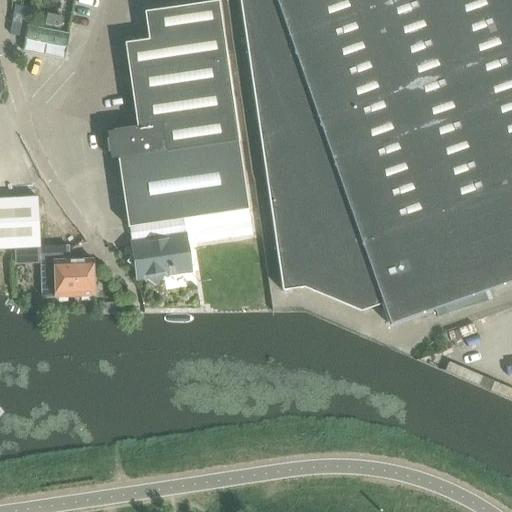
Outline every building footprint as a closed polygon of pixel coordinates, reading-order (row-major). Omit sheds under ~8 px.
[(360,310),(382,303),(390,324),(511,280),(511,0),(238,0),(281,291),(300,287),(360,310)] [(124,44),(136,127),(113,131),(113,132),(106,133),(107,140),(106,140),(108,154),(116,152),(128,229),(129,229),(172,222),(183,221),(249,211),(217,2),(143,13),(148,41),(124,44)] [(26,26),(22,51),(64,59),(68,34),(26,26)] [(37,197),(0,198),(0,249),(39,248),(37,197)] [(172,222),(129,229),(131,241),(185,233),(183,221),(172,222)] [(190,273),(185,237),(131,245),(133,255),(126,264),(135,271),(137,281),(147,279),(156,286),(163,277),(190,273)] [(68,248),(40,248),(41,299),(93,299),(92,263),(68,263),(68,248)] [(123,303),(99,303),(99,314),(123,315),(123,303)]
